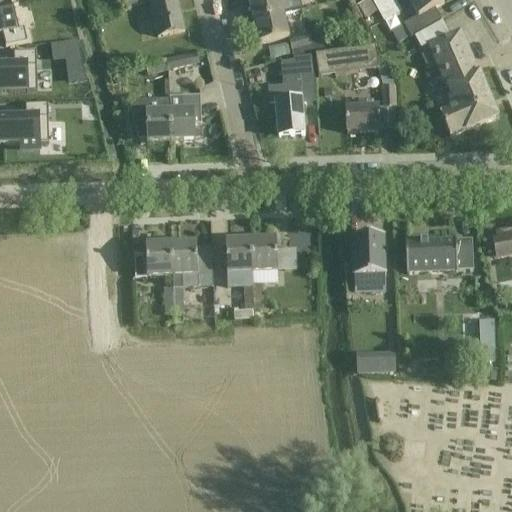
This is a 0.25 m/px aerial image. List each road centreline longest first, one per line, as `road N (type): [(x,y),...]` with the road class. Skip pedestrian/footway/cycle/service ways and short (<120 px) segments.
road 1 (unclassified): [(254,189),(511,170)]
road 2 (residential): [(88,379),(158,379),(162,511)]
road 3 (residential): [(254,189),(211,0)]
road 4 (residential): [(88,379),(98,195)]
road 5 (unclassified): [(98,195),(254,189)]
road 6 (residential): [(61,511),(73,379)]
